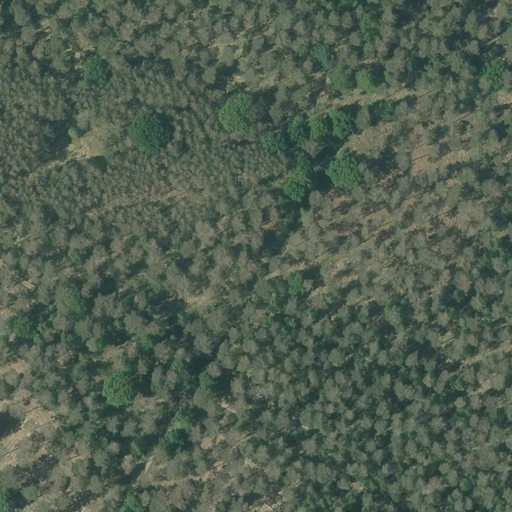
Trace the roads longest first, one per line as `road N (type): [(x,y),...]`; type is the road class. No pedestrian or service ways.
road 1 (track): [(435,0),(198,394)]
road 2 (track): [(0,271),(198,394)]
road 3 (track): [(198,394),(386,511)]
road 4 (track): [(198,394),(123,511)]
